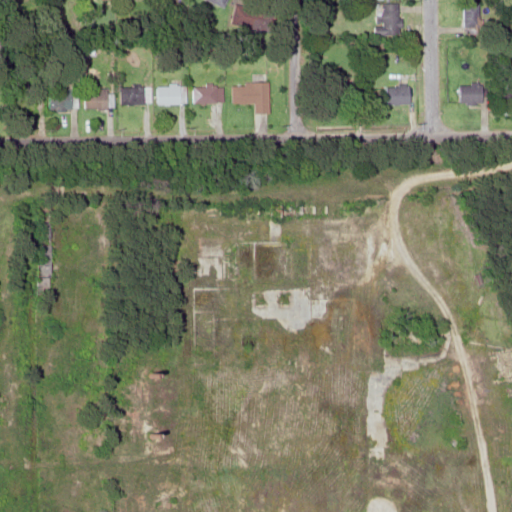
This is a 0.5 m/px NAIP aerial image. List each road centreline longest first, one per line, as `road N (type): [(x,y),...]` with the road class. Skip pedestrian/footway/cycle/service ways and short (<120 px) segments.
road 1 (residential): [(0,137),(511,136)]
road 2 (residential): [(432,135),(430,0)]
road 3 (residential): [(294,132),(292,0)]
